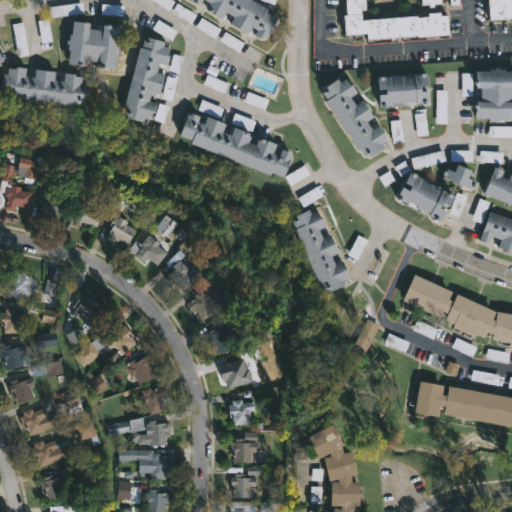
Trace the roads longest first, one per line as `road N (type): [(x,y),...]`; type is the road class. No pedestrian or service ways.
road 1 (residential): [(511,277),(410,238),(341,175),(317,139),(304,98),(304,0)]
road 2 (residential): [(206,511),(203,415),(161,323),(121,282),(88,263),(0,238)]
